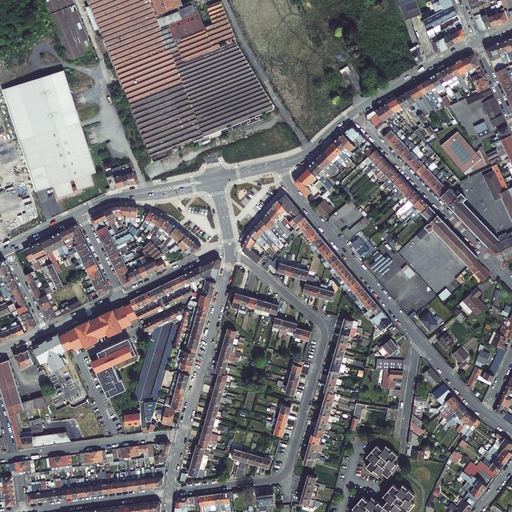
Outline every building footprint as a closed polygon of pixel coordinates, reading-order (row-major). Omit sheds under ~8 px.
[(43,0),(68,61),(94,51),(73,0),(43,0)] [(86,0),(150,159),(173,150),(175,153),(184,149),(183,146),(193,142),(196,147),(211,142),(208,135),(273,110),(274,107),(263,89),(236,42),(235,39),(220,2),(206,8),(208,14),(206,15),(208,20),(210,20),(212,24),(204,27),(194,2),(198,0),(185,0),(187,1),(190,0),(191,2),(183,5),(180,0),(86,0)] [(337,0),(309,0),(322,23),(344,12),(337,0)] [(409,20),(420,15),(414,0),(396,0),(404,22),(409,20)] [(431,6),(435,15),(453,6),(450,0),(437,0),(438,2),(431,6)] [(496,4),(502,22),(505,21),(507,18),(500,0),(495,0),(494,0),(496,4)] [(478,10),(486,28),(492,26),(486,11),(482,3),(480,4),(470,8),(472,12),(478,10)] [(420,15),(422,21),(431,17),(426,4),(425,5),(427,12),(420,15)] [(497,24),(502,22),(496,4),(490,6),(491,9),(497,24)] [(422,21),(426,32),(438,26),(457,17),(453,6),(435,15),(431,17),(422,21)] [(492,26),(497,24),(491,9),(486,11),(492,26)] [(483,30),(486,28),(478,10),(472,12),(479,28),(483,30)] [(441,32),(453,25),(459,22),(457,17),(438,26),(441,32)] [(418,45),(410,22),(405,24),(405,25),(410,40),(413,47),(413,48),(418,45)] [(453,25),(461,42),(464,40),(465,37),(459,22),(453,25)] [(453,25),(441,32),(447,49),(461,42),(453,25)] [(437,55),(441,52),(435,35),(441,32),(438,26),(426,32),(434,54),(437,55)] [(435,35),(441,52),(447,49),(441,32),(435,35)] [(511,51),(508,40),(503,41),(510,57),(511,60),(511,62),(511,51)] [(503,41),(499,43),(505,58),(508,57),(508,58),(510,57),(503,41)] [(505,58),(499,43),(494,45),(505,69),(509,67),(507,61),(505,58)] [(418,66),(424,62),(418,45),(413,48),(409,51),(418,66)] [(505,69),(494,45),(486,48),(485,51),(496,73),(505,69)] [(472,83),(475,82),(484,78),(474,56),(471,55),(466,57),(473,70),(476,76),(474,77),(470,78),(472,83)] [(466,57),(461,60),(467,72),(470,78),(474,77),(471,71),(473,70),(466,57)] [(461,60),(454,64),(464,83),(466,86),(469,85),(464,74),(467,72),(461,60)] [(454,64),(450,67),(460,85),(464,83),(454,64)] [(460,85),(450,67),(445,70),(455,88),(457,91),(462,88),(460,85)] [(507,72),(510,71),(509,67),(505,69),(496,73),(497,76),(497,77),(507,73),(507,72)] [(497,77),(500,83),(511,77),(511,69),(510,71),(507,72),(507,73),(497,77)] [(455,88),(445,70),(440,73),(450,91),(455,88)] [(9,110),(36,192),(53,187),(57,200),(74,195),(73,192),(72,190),(69,181),(73,180),(76,189),(76,191),(77,192),(93,187),(90,175),(95,173),(62,71),(2,90),(9,110)] [(450,91),(440,73),(435,75),(441,86),(444,91),(445,93),(450,91)] [(441,86),(435,75),(429,79),(437,93),(440,98),(443,96),(449,107),(452,106),(445,93),(444,91),(442,92),(439,87),(441,86)] [(511,77),(500,83),(502,87),(511,83),(511,82),(511,77)] [(429,79),(425,81),(433,95),(437,93),(429,79)] [(421,83),(430,98),(433,95),(425,81),(421,83)] [(477,87),(478,89),(487,85),(485,81),(476,85),(474,86),(476,90),(478,89),(477,87)] [(502,87),(504,91),(511,87),(511,82),(511,83),(502,87)] [(421,83),(417,86),(423,96),(427,102),(428,101),(428,99),(430,98),(421,83)] [(479,91),(477,92),(478,94),(489,89),(487,85),(478,89),(479,91)] [(422,114),(424,117),(427,116),(417,100),(423,96),(417,86),(407,92),(418,108),(422,114)] [(494,128),(505,123),(502,116),(500,117),(499,115),(500,113),(500,111),(491,115),(482,96),(491,92),(490,91),(477,97),(476,96),(466,100),(471,111),(483,105),(488,115),(490,114),(490,115),(488,116),(490,120),(492,119),(492,120),(490,121),(494,128)] [(415,110),(414,111),(416,116),(417,117),(422,114),(418,108),(407,92),(403,94),(410,106),(412,105),(415,110)] [(496,103),(491,92),(482,96),(491,115),(500,111),(496,103)] [(404,108),(411,119),(416,116),(414,111),(413,111),(411,112),(408,107),(410,106),(403,94),(398,98),(404,108)] [(398,98),(395,99),(402,109),(404,108),(398,98)] [(395,99),(391,102),(399,111),(402,109),(395,99)] [(386,105),(396,116),(399,118),(402,116),(401,115),(399,111),(391,102),(386,105)] [(386,105),(382,107),(394,120),(395,119),(394,117),(396,116),(386,105)] [(485,116),(488,115),(483,105),(471,111),(472,113),(482,108),(485,116)] [(382,107),(375,112),(388,127),(391,131),(395,127),(397,125),(395,122),(394,120),(382,107)] [(364,118),(374,128),(382,122),(378,118),(373,112),(364,118)] [(409,122),(404,114),(403,115),(402,116),(399,118),(399,119),(401,121),(405,125),(409,122)] [(422,114),(417,117),(422,124),(424,122),(426,127),(427,126),(429,125),(424,117),(422,114)] [(300,125),(307,139),(317,134),(310,120),(300,125)] [(374,128),(379,134),(383,131),(387,135),(391,131),(388,127),(387,128),(382,122),(374,128)] [(350,126),(344,131),(366,154),(368,156),(375,149),(371,145),(368,147),(364,144),(362,146),(359,143),(358,144),(357,142),(358,141),(361,140),(364,138),(354,127),(350,126)] [(430,138),(426,141),(428,144),(438,140),(430,126),(428,128),(425,130),(430,138)] [(383,138),(387,142),(399,131),(395,127),(391,131),(387,135),(383,138)] [(503,145),(504,147),(511,143),(511,138),(507,127),(498,132),(499,134),(496,135),(497,138),(493,140),(494,142),(492,143),(494,147),(496,146),(496,148),(497,148),(503,145)] [(413,133),(417,137),(422,142),(425,146),(428,144),(426,141),(420,133),(418,129),(413,133)] [(387,142),(392,147),(399,139),(397,137),(401,133),(399,131),(387,142)] [(342,132),(337,137),(349,150),(354,145),(342,132)] [(475,154),(457,132),(440,147),(465,176),(490,165),(500,160),(500,158),(499,157),(502,155),(499,150),(496,151),(486,156),(482,148),(479,149),(479,150),(475,154)] [(392,147),(396,151),(407,139),(405,138),(404,138),(402,136),(399,139),(392,147)] [(337,137),(333,141),(344,153),(347,150),(349,152),(350,151),(349,150),(337,137)] [(483,147),(492,143),(494,142),(493,140),(491,137),(481,143),(483,147)] [(396,151),(399,155),(407,148),(405,146),(409,141),(407,139),(396,151)] [(333,141),(329,145),(344,160),(348,157),(344,153),(333,141)] [(329,145),(325,148),(340,164),(344,160),(329,145)] [(409,150),(407,148),(399,155),(404,159),(415,148),(414,146),(409,150)] [(499,157),(500,158),(500,160),(501,160),(502,162),(505,161),(509,159),(507,155),(504,147),(496,150),(496,151),(499,150),(502,155),(499,157)] [(322,152),(331,161),(333,164),(334,165),(337,167),(340,164),(325,148),(322,152)] [(415,156),(413,154),(417,150),(415,148),(404,159),(408,163),(415,156)] [(368,161),(370,163),(379,154),(375,149),(368,156),(363,161),(366,163),(368,161)] [(326,173),(328,175),(332,180),(335,177),(330,169),(327,165),(331,161),(322,152),(314,159),(327,172),(326,173)] [(379,154),(370,163),(372,165),(370,168),(372,169),(384,158),(379,154)] [(415,156),(408,163),(412,168),(423,156),(422,154),(417,159),(415,156)] [(412,168),(416,172),(427,161),(423,156),(412,168)] [(384,158),(372,169),(373,171),(378,167),(381,169),(388,162),(384,158)] [(314,159),(307,167),(318,179),(319,180),(321,182),(323,185),(328,190),(332,186),(325,178),(328,175),(326,173),(327,172),(314,159)] [(416,172),(419,176),(431,165),(427,161),(416,172)] [(388,162),(381,169),(383,172),(378,176),(380,178),(392,167),(388,162)] [(137,183),(133,172),(130,173),(130,170),(128,167),(130,166),(129,163),(124,165),(130,185),(137,185),(137,183)] [(124,186),(130,185),(124,165),(121,166),(123,173),(124,175),(121,176),(124,186)] [(419,176),(424,180),(431,173),(429,171),(433,167),(431,165),(419,176)] [(483,177),(493,198),(499,195),(509,190),(507,188),(507,186),(506,185),(496,165),(491,167),(494,172),(483,177)] [(113,176),(106,179),(111,191),(118,187),(124,186),(121,176),(118,167),(111,169),(113,176)] [(316,191),(308,198),(311,201),(319,194),(321,196),(328,190),(323,185),(321,182),(319,180),(318,179),(307,167),(301,174),(316,191)] [(392,167),(380,178),(378,180),(379,182),(386,176),(389,178),(396,171),(392,167)] [(431,173),(424,180),(428,185),(439,174),(435,170),(431,173)] [(396,171),(389,178),(387,180),(389,182),(386,184),(388,187),(389,186),(400,175),(396,171)] [(439,174),(428,185),(432,189),(439,182),(437,179),(441,175),(440,173),(439,174)] [(306,196),(308,198),(316,191),(301,174),(298,177),(310,190),(309,191),(310,192),(306,196)] [(393,190),(395,188),(404,180),(400,175),(389,186),(393,190)] [(295,182),(306,196),(310,192),(309,191),(310,190),(298,177),(295,180),(295,182)] [(432,189),(436,193),(447,182),(443,178),(439,182),(432,189)] [(404,180),(395,188),(397,191),(395,193),(396,195),(408,184),(404,180)] [(447,182),(436,193),(440,198),(450,188),(452,186),(448,182),(447,182)] [(403,193),(405,195),(412,188),(408,184),(396,195),(398,197),(403,193)] [(401,207),(403,205),(409,200),(417,193),(412,188),(405,195),(401,199),(404,201),(399,205),(401,207)] [(449,207),(453,211),(462,203),(466,199),(461,194),(458,197),(450,188),(440,198),(449,207)] [(499,195),(501,199),(511,222),(511,188),(509,190),(499,195)] [(417,193),(409,200),(413,204),(421,197),(417,193)] [(278,199),(293,218),(300,212),(285,194),(282,194),(278,199)] [(421,197),(413,204),(410,207),(412,210),(409,212),(410,213),(408,215),(409,216),(425,201),(421,197)] [(278,199),(274,204),(284,216),(289,222),(293,218),(278,199)] [(323,199),(315,206),(319,212),(323,216),(333,207),(329,203),(328,205),(323,199)] [(344,225),(339,219),(355,205),(350,199),(329,217),(339,229),(344,225)] [(409,216),(413,220),(422,212),(429,205),(425,201),(409,216)] [(453,211),(471,230),(480,222),(462,203),(453,211)] [(267,212),(280,227),(288,236),(290,234),(284,227),(285,226),(280,221),(284,216),(274,204),(267,212)] [(120,216),(121,205),(116,205),(111,207),(116,216),(120,216)] [(399,213),(405,207),(403,205),(401,207),(398,211),(396,212),(398,214),(399,213)] [(429,205),(422,212),(430,221),(416,234),(421,239),(429,230),(430,231),(433,228),(442,219),(429,205)] [(112,219),(117,217),(116,216),(111,207),(104,211),(108,220),(110,224),(110,225),(114,223),(112,219)] [(108,220),(104,211),(99,213),(104,222),(108,220)] [(145,223),(148,225),(155,213),(150,211),(143,223),(145,224),(145,223)] [(274,225),(277,230),(280,227),(267,212),(264,215),(273,226),(274,225)] [(289,222),(292,226),(303,217),(300,212),(293,218),(289,222)] [(104,222),(99,213),(92,216),(91,219),(97,230),(106,226),(104,222)] [(145,235),(147,237),(161,216),(155,213),(148,225),(147,227),(149,229),(145,235)] [(264,215),(262,218),(279,239),(281,238),(280,236),(281,234),(277,230),(274,225),(273,226),(264,215)] [(158,230),(166,219),(161,216),(147,237),(148,238),(154,230),(154,228),(155,227),(158,230)] [(364,216),(349,230),(346,227),(341,232),(349,240),(351,239),(357,234),(370,222),(364,216)] [(296,231),(307,221),(303,217),(292,226),(293,227),(294,228),(296,231)] [(262,218),(257,223),(270,238),(281,252),(286,247),(279,239),(262,218)] [(161,233),(162,234),(172,223),(166,219),(158,230),(161,232),(161,233)] [(442,219),(433,228),(451,247),(461,239),(442,219)] [(301,233),(300,232),(302,230),(303,231),(311,225),(307,221),(296,231),(299,234),(301,233)] [(499,241),(480,222),(471,230),(488,248),(500,241),(499,241)] [(154,244),(158,248),(159,246),(163,244),(160,242),(165,237),(163,235),(164,234),(168,237),(177,227),(172,223),(162,234),(158,239),(154,244)] [(270,238),(257,223),(254,227),(268,244),(272,249),(275,247),(271,243),(271,244),(267,240),(270,238)] [(75,225),(70,227),(74,236),(73,237),(74,239),(75,241),(83,237),(78,226),(75,225)] [(302,238),(313,228),(311,225),(303,231),(301,233),(299,234),(302,238)] [(106,226),(97,230),(99,235),(109,230),(107,226),(106,226)] [(74,236),(70,227),(66,229),(70,238),(73,237),(74,236)] [(166,252),(169,250),(188,235),(180,229),(177,227),(168,237),(167,239),(163,244),(165,247),(163,250),(166,252)] [(268,244),(254,227),(249,233),(263,249),(268,244)] [(306,240),(309,238),(316,232),(313,228),(302,238),(305,241),(306,240)] [(68,239),(70,238),(66,229),(60,232),(64,241),(68,239)] [(99,235),(101,240),(111,235),(113,234),(115,233),(114,232),(112,229),(109,230),(99,235)] [(126,241),(134,237),(131,234),(130,233),(128,231),(127,230),(122,233),(123,236),(126,241)] [(56,234),(64,253),(68,251),(68,249),(65,243),(64,241),(60,232),(56,234)] [(311,241),(319,235),(316,232),(309,238),(311,241)] [(117,238),(118,239),(117,239),(119,244),(125,242),(126,241),(123,236),(122,233),(116,235),(116,236),(114,237),(115,239),(117,238)] [(257,249),(263,255),(265,252),(263,249),(249,233),(244,244),(242,249),(257,262),(261,257),(255,252),(257,249)] [(64,253),(56,234),(52,236),(58,249),(61,255),(64,253)] [(351,239),(353,241),(351,243),(357,249),(364,243),(357,234),(351,239)] [(497,255),(511,248),(511,234),(508,235),(510,239),(501,243),(500,241),(499,241),(500,241),(488,248),(495,255),(497,255)] [(102,241),(104,246),(114,241),(112,236),(111,236),(111,235),(101,240),(102,240),(102,241)] [(182,246),(185,250),(197,242),(188,235),(169,250),(171,252),(173,251),(174,252),(182,246)] [(311,248),(322,238),(319,235),(311,241),(309,243),(308,245),(311,248)] [(42,241),(48,253),(58,249),(52,236),(42,241)] [(85,241),(83,237),(75,241),(73,242),(74,243),(75,242),(77,245),(85,241)] [(314,252),(325,242),(322,238),(311,248),(314,252)] [(451,247),(469,266),(476,259),(478,257),(461,239),(451,247)] [(42,241),(32,246),(39,260),(48,255),(48,253),(42,241)] [(75,246),(78,252),(88,246),(85,241),(77,245),(75,246)] [(116,246),(114,241),(104,246),(106,250),(116,246)] [(146,249),(150,253),(155,259),(155,260),(159,257),(161,256),(164,254),(162,252),(158,248),(154,244),(152,242),(151,241),(146,246),(144,248),(146,249)] [(364,243),(357,249),(362,255),(364,254),(366,257),(372,252),(366,245),(368,243),(366,241),(364,243)] [(119,244),(116,246),(106,250),(109,255),(118,251),(123,248),(127,246),(125,242),(119,244)] [(197,242),(185,250),(188,256),(194,253),(201,249),(201,246),(197,242)] [(317,256),(328,246),(325,242),(314,252),(317,256)] [(31,247),(36,258),(37,260),(38,260),(39,260),(32,246),(31,247)] [(76,259),(91,252),(88,246),(78,252),(75,253),(74,253),(76,259)] [(118,251),(109,255),(111,260),(126,253),(128,252),(129,251),(127,246),(123,248),(118,251)] [(320,259),(331,250),(328,246),(317,256),(320,259)] [(25,250),(35,271),(41,268),(37,260),(36,258),(31,247),(25,250)] [(17,252),(23,270),(29,268),(28,263),(24,264),(23,261),(26,260),(23,250),(17,252)] [(320,259),(323,263),(335,253),(331,250),(320,259)] [(93,258),(91,252),(76,259),(78,262),(81,260),(83,263),(93,258)] [(378,268),(383,274),(389,269),(387,266),(393,261),(388,255),(385,258),(380,252),(374,257),(376,259),(371,264),(376,270),(378,268)] [(127,254),(126,253),(111,260),(113,265),(128,258),(133,255),(134,255),(133,253),(127,255),(127,257),(126,254),(127,254)] [(335,253),(323,263),(326,267),(338,257),(335,253)] [(164,254),(161,256),(166,267),(169,265),(164,254)] [(161,259),(156,261),(160,269),(166,267),(161,256),(159,257),(161,259)] [(338,257),(326,267),(329,270),(341,261),(338,257)] [(83,263),(79,265),(80,268),(84,266),(86,268),(96,263),(93,258),(83,263)] [(128,258),(113,265),(116,270),(126,265),(124,262),(129,260),(128,258)] [(218,258),(197,268),(202,277),(203,279),(205,280),(206,280),(215,283),(221,261),(218,258)] [(285,274),(288,265),(281,263),(276,258),(270,265),(278,271),(285,274)] [(150,262),(155,272),(160,269),(156,261),(155,260),(155,259),(150,262)] [(469,266),(467,267),(470,270),(471,269),(482,281),(490,273),(476,259),(469,266)] [(0,273),(4,282),(5,284),(6,283),(9,282),(14,280),(5,261),(3,260),(0,261),(0,273)] [(137,264),(139,267),(138,267),(143,277),(149,275),(144,264),(142,261),(137,264)] [(332,274),(344,265),(341,261),(329,270),(332,274)] [(129,263),(130,265),(131,267),(133,270),(137,280),(143,277),(138,267),(136,268),(132,262),(130,263),(129,263)] [(149,275),(155,272),(150,262),(144,264),(149,275)] [(87,271),(88,274),(99,269),(96,263),(86,268),(77,273),(79,277),(86,274),(85,272),(87,271)] [(128,269),(126,265),(116,270),(118,275),(124,272),(125,271),(127,270),(128,270),(128,269)] [(285,274),(292,276),(295,267),(288,265),(285,274)] [(332,274),(336,278),(347,269),(344,265),(332,274)] [(300,278),(302,269),(295,267),(292,276),(300,278)] [(193,270),(197,279),(202,277),(197,268),(193,270)] [(90,277),(91,280),(102,275),(99,269),(88,274),(84,276),(86,279),(90,277)] [(307,280),(310,271),(302,269),(300,278),(307,280)] [(341,281),(343,279),(351,273),(347,269),(336,278),(339,282),(341,281)] [(128,272),(130,277),(133,282),(137,280),(133,270),(128,272)] [(197,279),(193,270),(188,272),(193,281),(197,279)] [(35,271),(26,276),(30,283),(35,281),(37,280),(39,279),(38,278),(37,275),(36,275),(35,271)] [(127,278),(124,272),(118,275),(123,285),(126,286),(133,282),(130,277),(127,278)] [(193,281),(188,272),(183,275),(188,283),(188,284),(193,281)] [(342,286),(354,277),(351,273),(343,279),(344,281),(342,283),(341,281),(339,282),(342,286)] [(102,275),(91,280),(89,281),(90,283),(92,282),(94,285),(104,280),(102,275)] [(179,277),(183,286),(188,283),(183,275),(179,277)] [(183,286),(179,277),(174,279),(178,288),(180,291),(183,290),(185,289),(184,288),(183,286)] [(346,290),(357,281),(354,277),(342,286),(346,291),(346,290)] [(33,291),(39,289),(41,288),(42,287),(42,286),(40,282),(39,279),(37,280),(35,281),(30,283),(33,291)] [(170,281),(174,290),(178,288),(174,279),(170,281)] [(7,289),(9,292),(18,288),(14,280),(9,282),(6,283),(5,284),(6,285),(7,289)] [(104,280),(94,285),(97,291),(107,286),(104,280)] [(321,288),(318,298),(325,300),(328,291),(329,286),(331,281),(328,280),(326,285),(322,284),(321,288)] [(174,290),(170,281),(165,283),(170,292),(174,290)] [(348,294),(360,284),(357,281),(346,290),(346,291),(348,294)] [(4,282),(1,283),(2,286),(0,286),(0,289),(1,292),(5,299),(6,303),(8,306),(14,303),(13,302),(13,300),(12,299),(11,296),(9,292),(7,289),(6,285),(5,284),(4,282)] [(161,285),(165,294),(170,292),(165,283),(161,285)] [(303,293),(311,295),(313,286),(306,284),(303,293)] [(360,284),(348,294),(352,298),(363,288),(360,284)] [(156,288),(160,297),(165,294),(161,285),(156,288)] [(107,286),(97,291),(86,296),(89,302),(108,293),(109,289),(107,286)] [(311,295),(318,298),(321,288),(313,286),(311,295)] [(476,286),(463,299),(459,302),(469,312),(472,309),(477,315),(486,306),(477,296),(481,292),(476,286)] [(18,288),(9,292),(11,296),(15,294),(17,299),(22,296),(18,288)] [(154,289),(152,290),(157,299),(159,298),(160,297),(156,288),(154,289)] [(355,302),(367,292),(363,288),(352,298),(355,302)] [(438,295),(443,301),(451,293),(446,288),(438,295)] [(41,293),(39,289),(33,291),(37,299),(46,295),(45,291),(41,293)] [(147,292),(151,301),(157,299),(152,290),(147,292)] [(334,293),(328,291),(325,300),(332,302),(334,293)] [(147,303),(151,301),(147,292),(143,294),(147,303)] [(197,302),(209,306),(211,297),(202,294),(195,292),(194,294),(196,295),(195,297),(199,298),(197,302)] [(239,308),(243,294),(236,292),(232,306),(239,308)] [(358,305),(370,296),(367,292),(355,302),(358,305)] [(53,299),(52,295),(50,293),(46,295),(37,299),(40,305),(49,300),(51,300),(53,299)] [(139,296),(143,305),(147,303),(143,294),(139,296)] [(248,306),(251,296),(243,294),(239,308),(247,310),(248,306)] [(19,303),(15,305),(17,309),(26,304),(22,296),(17,299),(19,303)] [(138,308),(143,305),(139,296),(134,298),(138,308)] [(258,298),(251,296),(248,306),(255,308),(258,298)] [(370,296),(358,305),(361,309),(363,308),(365,306),(373,300),(370,296)] [(131,303),(134,310),(138,308),(134,298),(130,300),(131,303)] [(265,300),(258,298),(255,308),(263,310),(265,300)] [(0,301),(0,316),(11,312),(8,306),(6,303),(5,299),(1,301),(0,301)] [(42,310),(52,305),(55,304),(54,301),(51,303),(49,300),(40,305),(42,310)] [(198,306),(198,308),(207,311),(209,306),(197,302),(190,300),(188,303),(198,306)] [(272,302),(265,300),(263,310),(269,312),(272,302)] [(373,300),(365,306),(369,310),(376,304),(373,300)] [(70,305),(69,305),(72,310),(80,306),(78,301),(75,302),(70,305)] [(63,315),(72,310),(69,305),(68,302),(62,305),(63,308),(60,309),(63,315)] [(269,312),(276,314),(279,305),(272,302),(269,312)] [(11,312),(17,309),(15,305),(14,303),(8,306),(11,312)] [(67,333),(60,336),(67,351),(74,348),(75,351),(132,324),(130,321),(138,318),(136,313),(134,310),(131,303),(124,307),(123,306),(117,309),(111,312),(110,312),(90,321),(85,324),(84,323),(67,332),(67,333)] [(372,314),(375,316),(382,310),(376,304),(369,310),(366,312),(365,313),(368,318),(372,314)] [(503,311),(511,314),(511,307),(505,304),(503,309),(504,309),(503,311)] [(43,311),(45,317),(57,311),(58,312),(59,311),(59,310),(57,307),(57,306),(56,306),(55,306),(52,307),(52,306),(52,305),(42,310),(43,311)] [(19,313),(20,315),(29,311),(27,306),(17,310),(12,312),(14,315),(19,313)] [(182,315),(182,314),(180,314),(178,308),(173,310),(177,318),(182,316),(182,315)] [(194,308),(193,312),(197,313),(206,316),(207,311),(198,308),(194,308)] [(50,321),(63,315),(60,309),(59,310),(59,311),(58,312),(57,311),(45,317),(47,320),(48,320),(49,321),(50,321)] [(178,320),(177,318),(173,310),(169,313),(172,318),(173,321),(178,320)] [(377,325),(387,317),(382,310),(375,316),(372,319),(377,325)] [(20,323),(32,317),(29,311),(20,315),(17,317),(19,320),(20,323)] [(507,315),(503,325),(505,326),(510,328),(511,329),(511,314),(503,311),(503,312),(502,311),(501,313),(504,314),(507,315)] [(428,313),(421,319),(430,330),(438,323),(428,313)] [(462,313),(457,317),(462,323),(467,318),(462,313)] [(36,326),(32,317),(20,323),(25,332),(35,328),(36,326)] [(275,317),(272,327),(280,329),(283,320),(275,317)] [(379,333),(392,322),(387,317),(377,325),(376,326),(375,328),(379,333)] [(359,323),(345,318),(343,325),(362,331),(363,328),(358,327),(359,323)] [(17,321),(14,322),(20,334),(25,332),(20,323),(19,320),(17,321)] [(290,322),(283,320),(280,329),(279,334),(283,335),(282,340),(285,341),(286,336),(287,334),(290,322)] [(11,328),(15,337),(20,334),(14,322),(12,323),(13,327),(11,328)] [(294,337),(296,327),(297,324),(290,322),(287,334),(294,337)] [(145,332),(151,330),(147,323),(142,326),(145,332)] [(165,376),(166,370),(173,347),(174,342),(175,338),(177,334),(178,329),(179,325),(173,323),(152,396),(158,398),(161,387),(163,381),(165,376)] [(4,327),(9,339),(15,337),(11,328),(9,325),(4,327)] [(362,331),(343,325),(341,332),(350,335),(355,336),(357,332),(361,334),(362,331)] [(502,325),(498,333),(507,337),(511,339),(511,337),(511,329),(510,328),(510,330),(504,327),(505,326),(503,325),(502,325)] [(0,326),(0,331),(4,341),(9,339),(4,327),(1,328),(0,326)] [(400,332),(395,326),(390,331),(394,336),(400,332)] [(304,330),(296,327),(294,337),(301,339),(304,330)] [(153,329),(148,348),(154,350),(160,331),(153,329)] [(226,329),(224,335),(234,338),(235,332),(226,329)] [(190,336),(190,337),(200,340),(201,336),(201,335),(201,333),(192,330),(192,332),(191,334),(187,332),(187,335),(190,336)] [(311,332),(304,330),(301,339),(308,341),(311,332)] [(507,337),(498,333),(494,331),(491,338),(494,340),(492,343),(500,347),(506,350),(508,346),(504,344),(507,337)] [(350,335),(341,332),(339,340),(348,342),(350,335)] [(455,342),(447,332),(439,339),(447,349),(455,342)] [(234,338),(224,335),(222,343),(231,345),(234,338)] [(129,338),(90,357),(110,399),(128,391),(123,381),(121,382),(114,367),(137,356),(129,338)] [(390,339),(382,346),(389,356),(398,348),(390,339)] [(339,340),(337,347),(346,350),(348,342),(339,340)] [(185,346),(187,346),(197,349),(198,344),(189,342),(186,341),(185,341),(184,342),(184,345),(185,346)] [(231,345),(222,343),(220,350),(234,354),(235,352),(236,346),(231,345)] [(337,347),(335,354),(344,357),(348,358),(349,358),(354,359),(355,357),(350,356),(345,354),(346,350),(337,347)] [(461,348),(453,355),(460,364),(458,366),(461,369),(467,364),(464,361),(469,357),(461,348)] [(34,363),(33,361),(27,349),(14,355),(15,358),(21,369),(34,363)] [(177,353),(177,354),(194,359),(196,353),(186,350),(182,349),(180,349),(178,353),(177,353)] [(234,354),(220,350),(218,357),(227,359),(232,361),(234,356),(239,358),(239,355),(234,354)] [(140,400),(153,356),(146,354),(133,398),(140,400)] [(177,359),(181,361),(193,364),(194,359),(177,354),(176,356),(178,356),(177,359)] [(335,354),(333,361),(342,364),(346,365),(348,358),(344,357),(335,354)] [(479,355),(477,360),(485,364),(487,359),(479,355)] [(218,357),(216,364),(225,367),(227,359),(218,357)] [(371,368),(385,369),(404,370),(405,361),(372,358),(371,368)] [(11,365),(9,359),(0,361),(0,386),(6,407),(22,402),(21,397),(21,396),(19,391),(20,391),(19,390),(17,385),(18,384),(17,384),(15,379),(16,378),(15,378),(13,372),(14,372),(13,371),(11,366),(12,366),(12,365),(11,365)] [(294,360),(291,371),(300,374),(303,367),(304,362),(294,360)] [(193,364),(181,361),(178,372),(180,373),(190,375),(193,364)] [(333,361),(331,368),(340,371),(345,373),(350,374),(350,372),(346,371),(347,365),(342,364),(333,361)] [(214,372),(219,373),(223,374),(225,367),(216,364),(214,372)] [(479,375),(492,381),(495,375),(489,372),(476,367),(467,386),(473,388),(479,375)] [(331,368),(329,375),(338,378),(340,371),(331,368)] [(423,375),(427,380),(436,374),(431,368),(423,375)] [(404,370),(385,369),(384,377),(393,378),(393,377),(403,378),(404,370)] [(298,381),(300,374),(291,371),(289,379),(298,381)] [(175,377),(188,381),(190,376),(190,375),(180,373),(180,374),(177,373),(176,374),(175,376),(175,377)] [(216,380),(225,383),(227,376),(223,374),(219,373),(216,380)] [(436,374),(427,380),(433,386),(441,379),(436,374)] [(338,378),(329,375),(327,383),(336,385),(338,378)] [(393,381),(393,378),(384,377),(382,387),(395,389),(396,381),(393,381)] [(296,388),(298,381),(289,379),(287,382),(286,385),(296,388)] [(216,380),(215,387),(223,390),(225,383),(216,380)] [(327,391),(334,393),(336,385),(327,383),(325,390),(327,391)] [(413,406),(421,407),(438,409),(439,408),(454,395),(444,383),(432,393),(429,392),(428,397),(415,396),(413,406)] [(511,386),(507,384),(503,393),(511,397),(511,386)] [(296,388),(286,385),(285,390),(284,392),(294,395),(296,388)] [(215,387),(213,394),(222,397),(223,390),(215,387)] [(175,394),(174,396),(183,399),(185,393),(171,390),(169,389),(168,392),(175,394)] [(325,398),(334,401),(336,393),(334,393),(327,391),(325,398)] [(511,397),(503,393),(498,402),(508,407),(510,402),(511,402),(511,397)] [(37,407),(53,402),(49,394),(34,399),(37,407)] [(213,394),(211,402),(220,404),(222,397),(213,394)] [(443,407),(445,410),(457,399),(454,395),(439,408),(440,409),(443,407)] [(167,397),(166,400),(182,404),(183,399),(174,396),(173,399),(167,397)] [(323,405),(332,408),(334,401),(325,398),(323,405)] [(25,410),(37,407),(34,399),(22,402),(24,410),(25,410)] [(444,418),(461,404),(457,399),(445,410),(441,413),(440,414),(444,418)] [(166,400),(165,405),(180,410),(182,404),(166,400)] [(15,413),(24,410),(22,402),(6,407),(9,415),(15,413)] [(211,402),(208,409),(218,412),(220,404),(211,402)] [(494,411),(510,422),(511,419),(511,414),(506,411),(508,407),(498,402),(494,411)] [(281,403),(279,411),(289,414),(291,406),(281,403)] [(367,408),(368,405),(356,403),(353,415),(362,417),(362,416),(363,416),(364,412),(358,410),(359,407),(367,408)] [(461,404),(444,418),(448,422),(464,408),(461,404)] [(323,405),(321,413),(330,415),(331,412),(332,408),(323,405)] [(421,407),(413,406),(412,413),(420,418),(422,407),(421,407)] [(159,409),(158,414),(173,418),(176,410),(166,407),(165,411),(159,409)] [(395,409),(388,408),(386,418),(394,419),(395,409)] [(464,408),(448,422),(452,427),(454,425),(468,413),(464,408)] [(207,416),(216,419),(218,412),(208,409),(207,416)] [(289,414),(279,411),(277,418),(286,421),(289,414)] [(15,413),(9,415),(19,449),(34,447),(33,436),(32,435),(22,437),(21,433),(15,413)] [(330,415),(321,413),(319,420),(328,422),(330,418),(330,415)] [(461,431),(472,416),(468,413),(454,425),(456,427),(459,423),(463,426),(460,430),(461,431)] [(141,414),(124,415),(125,425),(141,424),(141,414)] [(171,426),(173,418),(158,414),(157,418),(163,420),(162,423),(171,426)] [(425,422),(412,414),(411,421),(419,427),(420,428),(425,422)] [(358,432),(362,417),(353,415),(352,421),(349,431),(358,432)] [(216,419),(207,416),(205,423),(214,426),(216,419)] [(466,435),(469,430),(473,425),(477,419),(472,416),(461,431),(466,435)] [(286,421),(277,418),(272,417),(271,421),(266,419),(265,422),(270,424),(274,425),(284,428),(286,421)] [(477,428),(481,422),(477,419),(473,425),(475,427),(477,428)] [(319,420),(317,427),(326,429),(328,422),(319,420)] [(419,427),(411,421),(410,429),(416,433),(420,428),(419,427)] [(203,431),(212,433),(214,426),(205,423),(203,431)] [(32,435),(33,436),(40,435),(40,434),(43,433),(42,425),(30,426),(32,432),(32,435)] [(284,428),(274,425),(272,432),(282,435),(284,428)] [(326,429),(317,427),(315,434),(321,436),(324,436),(326,429)] [(408,444),(418,445),(419,438),(416,437),(416,436),(416,435),(412,431),(410,430),(408,444)] [(43,434),(45,445),(72,442),(67,431),(43,434)] [(203,431),(201,438),(217,442),(219,435),(212,433),(203,431)] [(312,433),(310,440),(319,443),(321,436),(315,434),(312,433)] [(510,451),(511,447),(511,443),(498,433),(496,436),(497,437),(496,439),(497,439),(496,441),(496,442),(510,451)] [(33,436),(34,447),(45,445),(43,434),(40,435),(33,436)] [(217,442),(201,438),(199,445),(204,447),(208,448),(209,444),(213,445),(214,444),(219,445),(219,443),(217,442)] [(319,443),(310,440),(308,447),(317,450),(322,451),(323,446),(328,448),(329,446),(324,444),(319,443)] [(161,455),(168,454),(171,444),(168,442),(159,443),(161,455)] [(511,452),(510,451),(496,442),(493,447),(509,458),(511,454),(511,452)] [(138,446),(130,447),(131,456),(132,460),(134,459),(139,458),(140,458),(139,452),(149,451),(148,444),(138,446)] [(195,444),(193,452),(202,454),(204,447),(199,445),(195,444)] [(382,472),(387,477),(398,466),(393,462),(398,456),(386,446),(382,451),(377,446),(366,457),(371,461),(366,467),(378,477),(382,472)] [(120,461),(124,461),(129,460),(132,460),(131,456),(130,447),(118,448),(120,461)] [(239,459),(242,449),(235,447),(232,457),(239,459)] [(317,450),(308,447),(306,455),(315,457),(317,450)] [(509,458),(493,447),(489,452),(505,464),(509,458)] [(249,451),(242,449),(239,459),(246,461),(248,456),(249,451)] [(413,449),(412,459),(423,460),(425,451),(413,449)] [(449,458),(456,463),(462,454),(454,449),(449,458)] [(96,465),(99,464),(104,463),(109,463),(114,462),(113,457),(107,458),(106,455),(106,450),(94,452),(95,461),(96,465)] [(504,465),(505,464),(489,452),(486,450),(483,455),(486,457),(501,469),(504,465)] [(254,463),(256,453),(249,451),(248,456),(246,461),(254,463)] [(94,452),(80,453),(82,463),(87,462),(88,466),(90,465),(94,465),(96,465),(95,461),(94,452)] [(193,452),(191,459),(200,461),(205,462),(207,455),(202,454),(193,452)] [(264,455),(261,465),(268,467),(272,454),(265,452),(264,455)] [(254,463),(261,465),(264,455),(256,453),(254,463)] [(72,468),(71,455),(58,456),(59,466),(59,469),(72,468)] [(315,457),(306,455),(304,461),(313,464),(315,457)] [(48,468),(51,467),(59,466),(58,456),(50,457),(50,458),(47,458),(48,468)] [(477,466),(484,471),(494,479),(501,469),(486,457),(482,462),(481,461),(477,466)] [(200,461),(191,459),(189,466),(198,468),(203,470),(207,471),(208,468),(203,467),(205,462),(200,461)] [(31,468),(34,468),(33,460),(22,461),(23,471),(31,470),(31,468)] [(23,471),(22,461),(10,463),(11,471),(15,470),(15,476),(24,474),(23,471)] [(463,473),(460,476),(468,482),(483,493),(488,487),(475,478),(474,477),(472,480),(471,479),(474,475),(476,476),(478,473),(481,475),(484,471),(477,466),(472,463),(464,473),(463,473)] [(198,468),(189,466),(188,473),(198,476),(201,474),(202,472),(206,473),(207,471),(203,470),(198,468)] [(163,483),(165,467),(155,468),(156,476),(158,486),(161,486),(163,484),(163,483)] [(319,476),(309,473),(307,481),(317,484),(318,481),(319,476)] [(34,503),(31,485),(31,481),(25,482),(26,486),(28,485),(28,489),(26,490),(28,503),(34,503)] [(307,481),(305,488),(315,491),(317,484),(307,481)] [(483,493),(468,482),(463,487),(471,493),(464,501),(466,503),(470,498),(476,503),(483,493)] [(379,511),(384,507),(389,511),(397,511),(398,511),(399,511),(408,511),(414,505),(410,501),(415,495),(403,485),(399,490),(393,485),(383,496),(387,500),(383,506),(372,497),(368,502),(362,496),(352,508),(356,511),(379,511)] [(305,488),(303,496),(312,498),(317,499),(319,492),(315,491),(305,488)] [(273,495),(266,496),(267,506),(268,511),(270,511),(270,509),(275,508),(273,495)] [(176,501),(176,507),(200,507),(199,496),(192,497),(193,500),(194,499),(195,503),(189,503),(188,498),(178,499),(176,501)] [(268,511),(266,496),(259,497),(260,510),(265,510),(265,511),(268,511)] [(312,498),(303,496),(301,502),(305,503),(304,507),(310,508),(311,505),(315,506),(316,502),(322,503),(322,501),(317,499),(312,498)] [(431,496),(426,507),(429,510),(436,499),(431,496)] [(476,503),(470,498),(466,503),(472,508),(476,503)] [(464,501),(460,507),(466,511),(469,511),(471,509),(472,508),(466,503),(464,501)]
